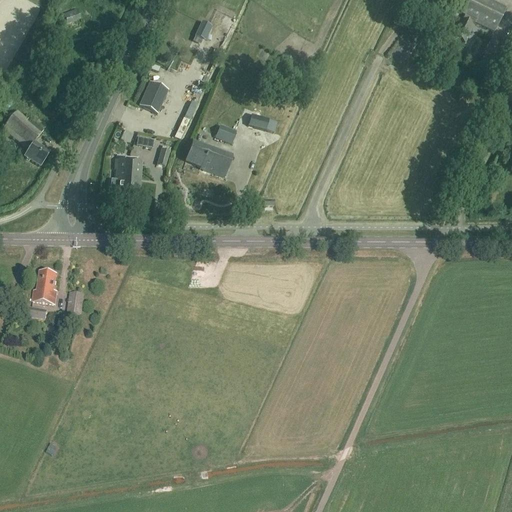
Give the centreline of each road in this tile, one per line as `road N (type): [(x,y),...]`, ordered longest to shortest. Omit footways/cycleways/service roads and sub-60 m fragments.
road 1 (secondary): [(425,242),(72,241)]
road 2 (unclassified): [(318,511),(425,269),(425,242)]
road 3 (secondary): [(72,241),(84,157),(155,0)]
